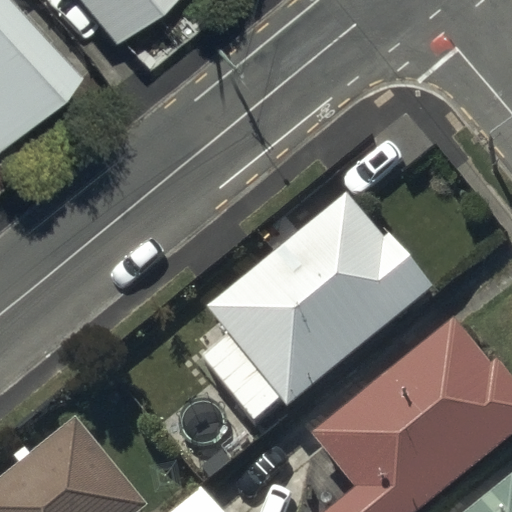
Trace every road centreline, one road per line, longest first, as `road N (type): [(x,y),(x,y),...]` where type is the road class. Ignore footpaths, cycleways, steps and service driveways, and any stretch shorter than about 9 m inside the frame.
road 1 (tertiary): [(386,0),(0,316)]
road 2 (residential): [(453,0),(460,49),(511,114)]
